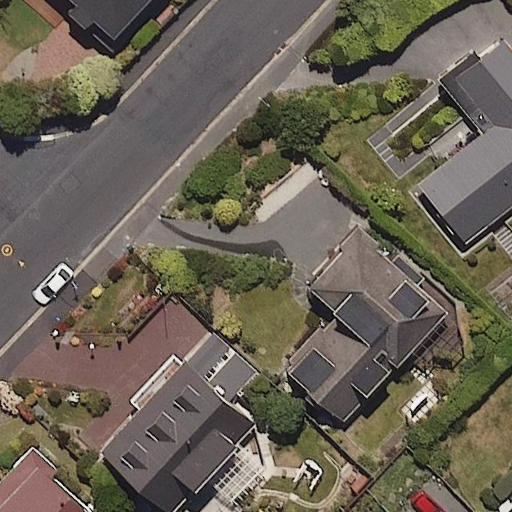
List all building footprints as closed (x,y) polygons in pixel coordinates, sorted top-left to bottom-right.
[(98,16),(113,30),(142,0),(70,0),(66,4),(89,26),(98,16)] [(511,204),(511,35),(508,31),(446,79),(485,130),(420,181),(466,240),(511,204)] [(366,222),(309,280),(338,309),(288,361),(344,415),(451,306),(421,276),(428,269),(402,242),(394,250),(366,222)] [(232,392),(255,369),(211,327),(183,357),(175,349),(131,394),(139,402),(102,440),(173,509),(207,474),(235,502),(269,467),(241,439),(260,419),(232,392)] [(106,511),(37,443),(0,480),(0,511),(106,511)]
